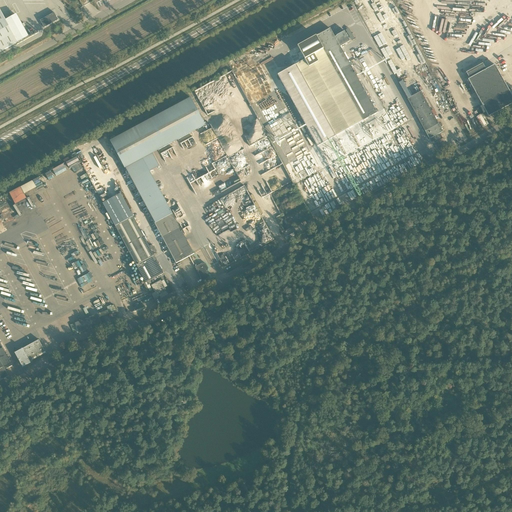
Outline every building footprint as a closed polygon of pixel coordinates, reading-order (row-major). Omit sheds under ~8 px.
[(0,51),(18,42),(0,9),(0,51)] [(44,28),(58,20),(54,12),(40,20),(44,28)] [(317,146),(364,120),(377,112),(340,46),(350,41),(344,31),(334,36),(330,28),(297,46),(305,59),(295,64),(308,87),(290,97),(317,146)] [(213,79),(237,79),(241,86),(249,103),(286,85),(283,79),(272,56),(271,56),(253,65),(252,63),(247,66),(247,69),(237,74),(235,69),(213,79)] [(511,96),(494,65),(468,79),(488,116),(511,103),(511,96)] [(443,132),(420,91),(407,98),(429,139),(443,132)] [(125,168),(133,181),(150,171),(159,166),(152,154),(205,125),(190,98),(110,141),(125,168)] [(392,119),(400,114),(397,110),(390,114),(392,119)] [(477,115),(483,127),(488,124),(483,113),(477,115)] [(409,159),(411,165),(421,162),(418,155),(409,159)] [(23,193),(35,187),(32,181),(8,191),(13,204),(25,198),(23,193)] [(370,182),(358,186),(360,192),(372,188),(370,182)] [(357,189),(349,194),(351,198),(360,194),(357,189)] [(133,216),(115,226),(145,283),(146,282),(149,280),(163,273),(154,255),(155,254),(156,251),(154,246),(150,244),(149,245),(133,216)] [(181,230),(163,239),(176,263),(194,254),(181,230)] [(195,267),(202,281),(203,281),(209,277),(206,271),(208,270),(208,268),(206,264),(204,263),(202,264),(202,263),(195,267)] [(90,293),(94,290),(88,280),(82,284),(83,286),(85,285),(87,289),(90,293)] [(155,292),(152,294),(155,302),(156,301),(154,299),(160,296),(161,298),(168,295),(161,280),(151,285),(154,291),(155,292)] [(138,295),(122,300),(126,310),(141,306),(138,295)] [(102,323),(98,314),(75,323),(79,333),(102,323)] [(39,340),(16,352),(23,365),(27,363),(27,364),(30,363),(29,360),(45,352),(46,353),(39,340)] [(0,380),(8,376),(5,369),(12,366),(0,343),(0,380)]
